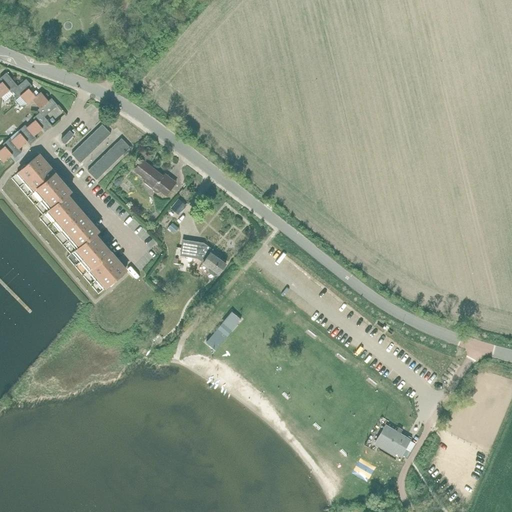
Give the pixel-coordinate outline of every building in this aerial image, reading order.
[(12,92),(18,86),(6,73),(0,78),(0,80),(2,82),(0,83),(0,96),(1,98),(9,91),(11,93),(12,92)] [(36,97),(29,89),(32,86),(26,79),(18,86),(12,92),(18,98),(20,96),(28,105),(33,100),(36,97)] [(48,101),(47,99),(41,93),(36,97),(33,100),(40,108),(37,110),(39,113),(44,117),(57,105),(51,98),(48,101)] [(52,126),(44,117),(39,113),(33,118),(35,121),(27,127),(34,136),(42,129),(45,132),(52,126)] [(27,127),(25,125),(10,138),(11,140),(19,149),(27,142),(29,145),(37,139),(34,136),(27,127)] [(80,163),(111,134),(102,125),(71,154),(80,163)] [(65,143),(73,135),(69,131),(61,140),(65,143)] [(19,149),(11,140),(10,138),(2,144),(4,147),(0,150),(0,158),(3,162),(12,155),(14,158),(21,152),(19,149)] [(96,180),(97,180),(130,148),(121,138),(87,171),(96,180)] [(25,183),(46,164),(38,155),(17,174),(25,183)] [(162,176),(141,160),(133,171),(145,181),(143,183),(157,194),(159,191),(165,196),(176,183),(164,174),(162,176)] [(32,192),(54,174),(46,164),(25,183),(32,192)] [(83,187),(89,181),(79,170),(73,176),(83,187)] [(12,171),(6,175),(12,184),(18,180),(12,171)] [(40,201),(62,183),(54,174),(32,192),(40,201)] [(48,210),(66,195),(70,192),(62,183),(40,201),(48,210)] [(52,222),(74,204),(66,195),(48,210),(45,213),(52,222)] [(178,199),(170,208),(179,215),(186,206),(178,199)] [(60,231),(82,213),(74,204),(52,222),(60,231)] [(68,240),(90,222),(82,213),(60,231),(68,240)] [(102,244),(94,235),(98,232),(90,222),(68,240),(76,249),(72,252),(80,262),(102,244)] [(171,223),(168,228),(174,233),(177,228),(171,223)] [(202,263),(209,267),(208,269),(209,272),(213,275),(217,275),(218,274),(226,264),(210,253),(212,250),(203,244),(183,240),(180,256),(197,259),(203,263),(202,263)] [(88,271),(110,253),(102,244),(80,262),(88,271)] [(96,280),(118,262),(110,253),(88,271),(96,280)] [(104,289),(125,271),(118,262),(96,280),(104,289)] [(231,312),(222,323),(230,329),(231,331),(241,319),(231,312)] [(230,329),(222,323),(206,343),(213,349),(230,329)] [(339,343),(348,348),(351,341),(342,337),(339,343)] [(385,425),(376,441),(395,452),(400,455),(401,454),(407,457),(412,448),(415,443),(409,440),(410,440),(399,434),(401,431),(397,428),(395,431),(385,425)]
